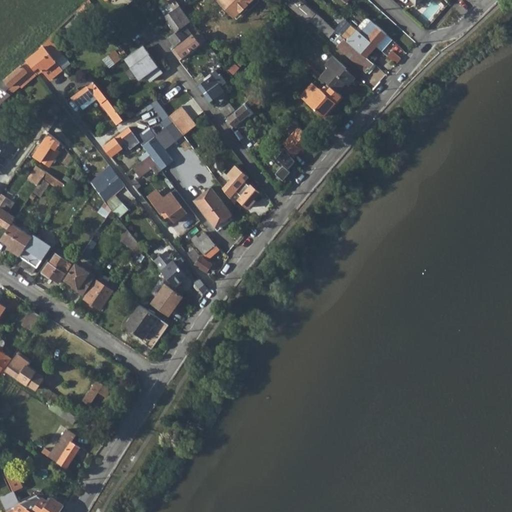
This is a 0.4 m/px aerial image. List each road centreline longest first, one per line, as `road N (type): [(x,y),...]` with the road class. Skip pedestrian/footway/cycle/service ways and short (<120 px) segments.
road 1 (tertiary): [(161,380),(284,208),(430,40)]
road 2 (residential): [(0,271),(161,380)]
road 3 (tertiary): [(78,511),(161,380)]
